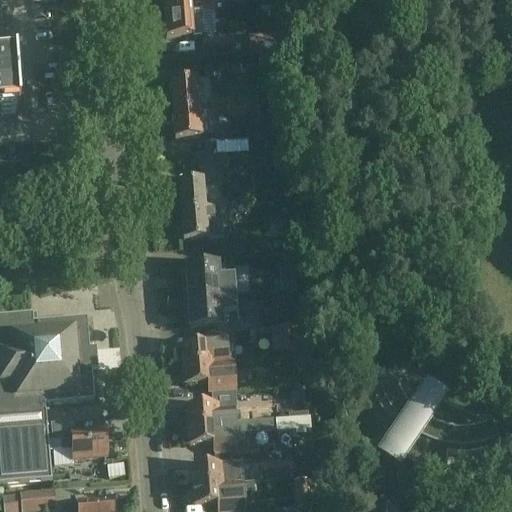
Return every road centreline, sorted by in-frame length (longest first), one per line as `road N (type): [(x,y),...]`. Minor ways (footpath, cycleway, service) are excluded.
road 1 (residential): [(154,511),(136,305),(122,253)]
road 2 (residential): [(122,253),(97,0)]
road 3 (residential): [(0,286),(122,253)]
